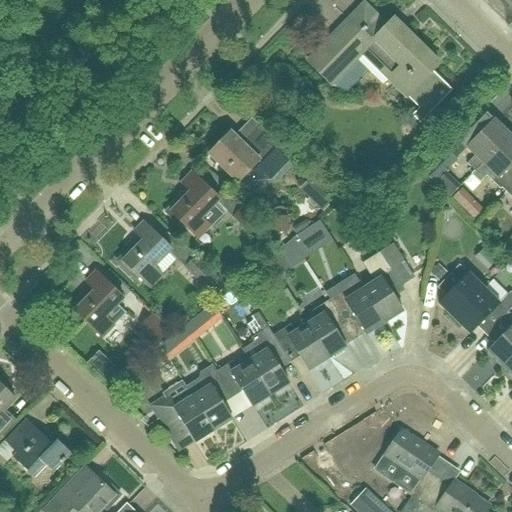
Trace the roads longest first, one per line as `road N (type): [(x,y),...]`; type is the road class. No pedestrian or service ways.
road 1 (residential): [(511,466),(443,399),(407,383),(389,386),(222,492),(204,494)]
road 2 (unclassified): [(0,251),(252,0)]
road 3 (residential): [(204,494),(186,487),(0,312)]
